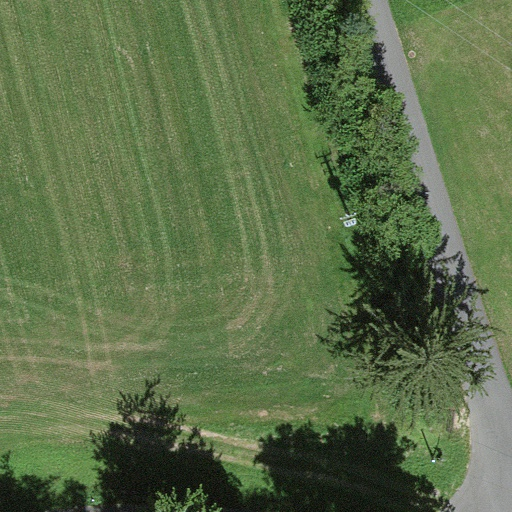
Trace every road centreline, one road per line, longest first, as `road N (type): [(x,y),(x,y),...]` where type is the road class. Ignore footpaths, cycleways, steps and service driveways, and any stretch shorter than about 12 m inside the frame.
road 1 (tertiary): [(374,0),(511,476)]
road 2 (track): [(391,58),(511,232)]
